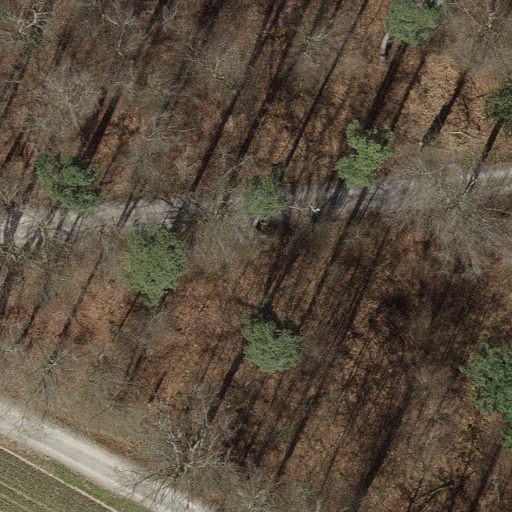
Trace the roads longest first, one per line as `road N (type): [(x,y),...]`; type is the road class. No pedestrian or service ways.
road 1 (track): [(0,231),(511,180)]
road 2 (track): [(0,415),(192,511)]
